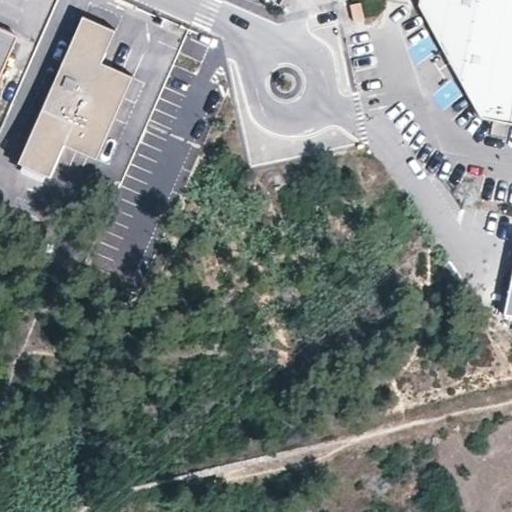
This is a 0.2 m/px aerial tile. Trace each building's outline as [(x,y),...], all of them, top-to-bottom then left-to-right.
[(354,21),(366,19),(361,0),(359,0),(350,2),(354,21)] [(511,0),(419,0),(418,8),(426,22),(472,107),(479,120),(505,122),(511,123),(511,0)] [(90,88),(115,32),(82,17),(18,164),(50,177),(64,146),(95,160),(131,77),(108,67),(98,91),(90,88)] [(0,28),(0,65),(14,35),(0,28)] [(381,361),(339,174),(185,207),(227,395),(381,361)]
